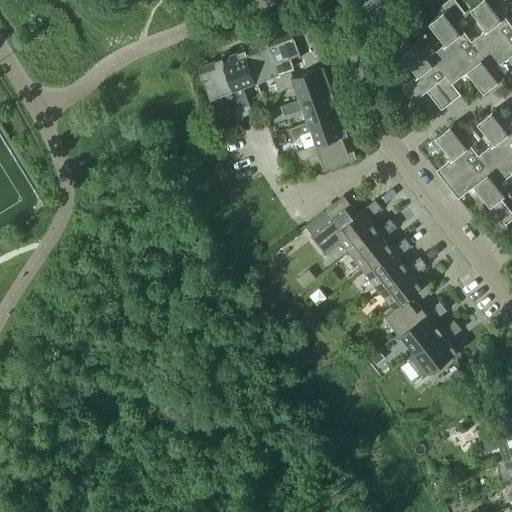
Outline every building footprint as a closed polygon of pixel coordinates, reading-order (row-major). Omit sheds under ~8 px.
[(511,25),(496,5),(492,0),(480,0),(470,8),(487,29),(472,40),(474,43),(483,54),(511,31),(511,25)] [(445,43),(430,54),(441,69),(474,43),(472,40),(472,41),(446,8),(429,22),(445,43)] [(463,17),(458,21),(462,26),(467,22),(463,17)] [(323,64),(309,25),(267,40),(275,61),(279,70),(289,67),(292,75),(306,70),(306,71),(323,64)] [(511,31),(483,54),(493,68),(508,56),(511,60),(511,31)] [(272,74),(275,81),(292,75),(289,67),(279,70),(275,61),(267,40),(245,48),(256,80),(272,74)] [(402,87),(413,101),(426,90),(441,109),(460,94),(451,83),(441,69),(430,54),(419,40),(401,53),(418,74),(402,87)] [(474,43),(441,69),(451,83),(467,71),(483,91),(501,78),(493,68),(483,54),(474,43)] [(245,48),(222,57),(233,88),(240,107),(249,104),(242,85),(256,80),(245,48)] [(220,93),(233,88),(222,57),(199,65),(217,115),(227,112),(220,93)] [(306,70),(292,75),(275,81),(279,91),(295,85),(300,98),(331,87),(323,64),(306,71),(306,70)] [(303,108),(308,120),(308,121),(339,110),(331,87),(300,98),(281,105),(284,114),(303,108)] [(491,171),(511,153),(511,130),(494,108),(477,122),(493,143),(478,155),(480,157),(491,171)] [(347,132),(339,110),(308,121),(308,120),(289,127),(292,137),(311,130),(316,143),(316,144),(347,132)] [(447,183),(480,157),(478,155),(453,123),(436,136),(452,157),(436,170),(447,183)] [(316,144),(316,143),(297,150),(300,159),(319,153),(324,167),(356,155),(347,132),(316,144)] [(511,153),(491,171),(500,182),(511,172),(511,153)] [(507,192),(500,182),(491,171),(480,157),(447,183),(458,197),(474,184),(505,224),(511,218),(511,212),(500,197),(507,192)] [(348,220),(358,213),(345,196),(335,204),(348,220)] [(374,199),(358,213),(348,220),(339,228),(320,243),(326,251),(341,239),(350,249),(376,229),(367,218),(381,207),(375,199),(374,199)] [(348,220),(335,204),(326,211),(339,228),(348,220)] [(320,243),(339,228),(326,211),(307,226),(320,243)] [(390,218),(376,229),(350,249),(364,268),(391,248),(382,236),(396,226),(390,218)] [(405,237),(391,248),(364,268),(379,287),(406,266),(397,256),(411,245),(405,237)] [(419,256),(406,266),(379,287),(394,306),(420,285),(412,274),(426,264),(419,256)] [(245,290),(257,297),(265,284),(252,277),(245,290)] [(425,282),(420,285),(394,306),(385,313),(399,332),(426,312),(417,301),(431,290),(425,282)] [(440,301),(426,312),(399,332),(414,351),(441,331),(432,320),(446,309),(440,301)] [(414,351),(406,357),(422,377),(456,350),(447,339),(461,328),(454,320),(441,331),(414,351)] [(379,349),(372,355),(378,363),(385,357),(379,349)] [(473,376),(459,359),(449,368),(463,384),(473,376)] [(453,419),(450,412),(441,417),(443,423),(453,419)] [(500,444),(505,457),(511,454),(511,415),(477,428),(485,449),(500,444)] [(511,476),(511,477),(511,454),(505,457),(500,459),(502,478),(511,476)]
